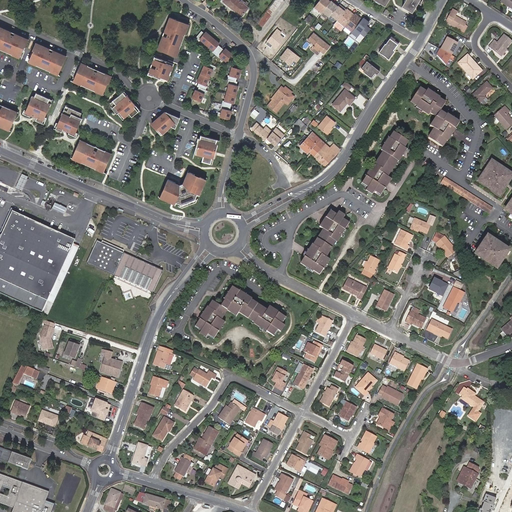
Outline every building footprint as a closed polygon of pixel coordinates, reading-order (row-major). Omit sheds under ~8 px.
[(235,9),(242,1),(240,0),(239,0),(240,0),(239,0),(223,0),(222,2),(229,7),(230,5),(235,9)] [(274,0),(254,26),(259,30),(282,0),(274,0)] [(405,0),(401,8),(411,14),(417,5),(420,7),(421,4),(422,2),(419,0),(405,0)] [(244,2),(242,1),(235,9),(237,11),(236,13),(241,17),(249,8),(247,6),(247,5),(244,2)] [(337,20),(345,10),(342,7),(341,8),(337,5),(330,14),(337,20)] [(316,12),(312,8),(303,19),(308,23),(316,12)] [(344,26),(353,14),(346,8),(345,10),(337,20),(336,21),(343,27),(344,26)] [(445,22),(461,31),(463,29),(465,31),(467,27),(465,25),(466,23),(455,16),(457,12),(452,9),(445,22)] [(351,32),(362,19),(354,13),(353,14),(344,26),(351,32)] [(175,20),(171,18),(167,26),(166,26),(160,40),(162,40),(158,50),(164,53),(165,51),(170,53),(169,54),(174,56),(177,49),(179,49),(185,31),(184,31),(186,24),(180,22),(180,23),(175,21),(175,20)] [(343,27),(336,21),(333,24),(341,30),(343,27)] [(277,28),(268,39),(273,43),(272,45),(275,48),(283,38),(279,35),(282,31),(277,28)] [(21,37),(4,30),(3,31),(0,29),(0,50),(11,55),(12,53),(20,57),(22,52),(20,52),(22,47),(25,48),(27,42),(20,39),(21,37)] [(217,45),(219,44),(212,38),(205,32),(203,33),(201,31),(195,38),(198,41),(199,39),(212,51),(211,52),(218,57),(219,56),(225,62),(232,54),(224,48),(223,50),(217,45)] [(330,46),(315,34),(311,40),(312,41),(313,40),(315,42),(313,45),(320,51),(321,50),(324,53),(330,46)] [(511,41),(504,35),(497,43),(494,40),(488,47),(491,49),(492,48),(501,56),(507,50),(506,49),(511,41)] [(385,43),(378,52),(388,60),(395,51),(393,50),(397,44),(393,41),(394,39),(391,36),(385,44),(385,43)] [(458,43),(447,37),(441,49),(451,55),(458,43)] [(59,54),(42,46),(41,49),(34,45),(31,51),(34,52),(32,56),(30,56),(28,61),(36,64),(35,66),(49,72),(50,70),(58,74),(60,69),(58,68),(61,63),(62,64),(65,58),(58,55),(59,54)] [(293,60),(296,61),(299,58),(287,48),(280,57),(289,65),(293,60)] [(474,66),(476,64),(468,54),(458,63),(473,79),(480,73),(474,66)] [(173,64),(154,57),(147,74),(157,78),(157,77),(160,78),(165,80),(167,74),(169,75),(173,64)] [(365,62),(364,61),(359,68),(364,72),(363,74),(370,80),(374,75),(375,76),(379,72),(365,62)] [(205,86),(212,70),(214,70),(215,67),(207,63),(205,66),(204,66),(196,82),(198,83),(196,86),(198,87),(197,91),(195,90),(191,98),(200,102),(203,94),(205,95),(207,91),(205,90),(206,87),(205,86)] [(86,68),(80,65),(77,70),(79,71),(77,76),(75,75),(73,80),(81,84),(80,85),(94,91),(95,90),(103,93),(105,89),(103,88),(106,83),(108,84),(110,79),(103,76),(104,73),(87,66),(86,68)] [(233,104),(238,86),(236,85),(237,82),(235,81),(236,78),(238,78),(240,70),(231,67),(229,76),(227,75),(226,79),(228,80),(227,83),(228,84),(224,101),(222,101),(220,108),(222,109),(219,117),(228,120),(231,111),(229,110),(231,103),(233,104)] [(493,88),(487,82),(472,95),(482,107),(488,101),(484,96),(493,88)] [(290,98),(292,94),(291,93),(292,91),(285,85),(283,87),(282,86),(279,89),(281,91),(290,98)] [(281,91),(279,89),(272,97),(273,98),(275,100),(277,97),(276,97),(281,91)] [(410,102),(414,105),(417,106),(416,107),(428,115),(430,113),(436,117),(440,111),(445,103),(439,99),(440,98),(434,94),(428,90),(426,93),(420,89),(410,102)] [(287,104),(286,103),(290,98),(281,91),(276,97),(277,97),(275,100),(273,98),(267,104),(276,111),(284,102),(287,104)] [(344,91),(332,106),(340,112),(347,104),(349,106),(355,99),(344,91)] [(42,123),(51,103),(49,103),(51,99),(38,93),(36,98),(32,96),(26,110),(25,112),(30,115),(37,117),(36,120),(42,123)] [(136,107),(131,101),(129,99),(127,95),(125,97),(122,93),(110,103),(113,107),(111,108),(116,114),(119,112),(123,118),(128,114),(131,117),(137,111),(134,108),(136,107)] [(14,119),(16,114),(8,110),(9,109),(0,104),(0,125),(9,129),(12,124),(10,123),(12,118),(14,119)] [(506,129),(511,124),(511,120),(507,114),(509,112),(505,106),(494,116),(506,129)] [(77,133),(83,120),(79,118),(81,113),(68,108),(66,111),(65,111),(56,130),(63,133),(64,130),(70,133),(76,135),(77,133)] [(259,113),(255,109),(250,115),(255,119),(259,113)] [(440,111),(436,117),(434,121),(430,126),(434,129),(428,138),(442,147),(446,141),(446,142),(459,123),(447,115),(446,116),(440,111)] [(175,128),(178,120),(172,117),(173,115),(165,112),(161,115),(162,116),(159,118),(158,117),(154,121),(155,121),(151,125),(156,131),(157,129),(162,134),(167,130),(166,129),(170,126),(171,127),(175,128)] [(306,123),(306,122),(303,120),(300,117),(296,123),(302,128),(306,123)] [(326,135),(329,130),(335,124),(327,117),(318,128),(326,135)] [(271,131),(265,126),(262,128),(256,123),(251,129),(264,139),(271,131)] [(284,134),(276,128),(266,139),(274,146),(284,134)] [(469,145),(471,141),(466,139),(467,136),(457,130),(454,136),(469,145)] [(404,148),(408,142),(393,132),(389,138),(388,138),(380,150),(383,152),(375,164),(374,164),(362,183),(368,187),(366,190),(372,194),(374,191),(381,195),(391,179),(388,177),(398,161),(398,162),(406,149),(404,148)] [(320,149),(324,144),(312,133),(307,138),(308,139),(320,149)] [(215,151),(215,148),(216,148),(217,144),(215,143),(216,140),(200,136),(199,139),(198,138),(196,146),(197,146),(198,146),(195,154),(203,156),(202,161),(210,163),(211,157),(213,158),(215,151)] [(308,139),(307,138),(300,147),(301,148),(308,139)] [(320,149),(308,139),(301,148),(304,150),(305,149),(308,151),(314,156),(320,149)] [(108,161),(110,155),(104,153),(105,151),(87,143),(87,145),(79,142),(77,146),(78,147),(76,152),(74,151),(72,157),(82,161),(81,163),(95,169),(96,167),(103,171),(105,166),(104,165),(106,161),(108,161)] [(338,150),(330,143),(327,146),(324,144),(320,149),(314,156),(324,166),(335,154),(338,150)] [(511,176),(511,173),(490,159),(475,182),(498,197),(500,195),(511,176)] [(199,195),(202,188),(200,187),(204,179),(199,177),(199,178),(194,176),(194,175),(189,172),(186,179),(185,178),(182,184),(179,185),(174,182),(173,183),(167,180),(164,186),(166,187),(164,191),(163,191),(161,196),(168,199),(167,201),(171,202),(171,200),(180,204),(181,204),(194,199),(195,199),(197,194),(199,195)] [(28,177),(22,174),(15,188),(21,191),(28,177)] [(493,208),(450,181),(447,187),(490,214),(493,208)] [(67,208),(55,202),(52,209),(64,215),(67,208)] [(53,305),(47,302),(73,244),(75,240),(12,211),(2,236),(0,238),(0,294),(48,316),(53,305)] [(337,242),(349,223),(343,219),(345,216),(339,211),(336,215),(330,211),(320,227),(324,229),(314,245),(313,244),(300,263),(312,271),(313,270),(319,275),(329,260),(326,257),(336,242),(337,242)] [(410,227),(419,231),(427,234),(430,225),(432,226),(436,217),(430,215),(427,223),(414,218),(411,224),(410,227)] [(407,245),(412,235),(401,230),(395,244),(407,250),(409,246),(407,245)] [(436,243),(448,258),(456,251),(445,236),(437,232),(432,240),(436,243)] [(507,248),(489,237),(477,255),(495,267),(507,248)] [(153,293),(162,271),(97,241),(87,262),(153,293)] [(79,247),(73,244),(47,302),(53,305),(79,247)] [(395,254),(388,268),(397,273),(406,255),(400,252),(398,256),(396,254),(395,254)] [(365,268),(362,274),(371,278),(375,270),(374,270),(379,260),(371,256),(367,263),(365,268)] [(449,285),(434,278),(428,290),(443,297),(449,285)] [(353,294),(357,296),(357,298),(361,300),(367,288),(348,279),(343,289),(350,293),(351,292),(353,293),(353,294)] [(281,323),(285,317),(269,306),(267,310),(251,300),(252,299),(240,291),(239,291),(232,287),(224,299),(225,300),(221,306),(213,301),(209,306),(208,306),(200,318),(201,318),(196,326),(202,330),(199,333),(206,338),(208,334),(214,338),(224,322),(221,320),(227,310),(236,316),(239,312),(254,322),(254,323),(273,336),(277,329),(280,332),(285,325),(281,323)] [(449,300),(448,299),(444,307),(453,312),(458,301),(460,302),(464,293),(453,288),(449,297),(450,297),(449,300)] [(384,290),(376,306),(385,311),(387,308),(386,305),(389,304),(393,295),(384,290)] [(405,320),(412,323),(421,328),(426,319),(417,315),(410,311),(405,320)] [(324,317),(316,333),(324,336),(332,321),(324,317)] [(452,330),(431,320),(426,330),(433,333),(434,332),(448,338),(452,330)] [(51,339),(53,329),(52,329),(54,324),(47,321),(45,327),(44,327),(41,338),(44,350),(53,348),(51,339)] [(426,337),(435,342),(438,337),(429,332),(426,337)] [(350,350),(348,349),(347,352),(356,357),(365,340),(357,336),(353,343),(350,350)] [(319,348),(321,349),(322,346),(316,342),(314,345),(309,342),(307,347),(305,352),(307,353),(305,358),(314,362),(317,356),(315,355),(319,348)] [(74,359),(79,347),(69,343),(64,355),(74,359)] [(383,360),(387,351),(375,345),(371,354),(383,360)] [(176,352),(160,346),(153,365),(164,368),(166,363),(171,365),(176,352)] [(101,372),(117,378),(122,364),(118,363),(111,360),(113,354),(104,351),(103,354),(107,355),(101,372)] [(404,371),(410,362),(403,359),(397,356),(398,355),(395,353),(389,364),(398,368),(404,371)] [(377,362),(368,358),(366,362),(375,367),(377,362)] [(337,375),(335,374),(334,376),(345,382),(354,367),(342,361),(341,363),(342,364),(341,366),(340,365),(336,372),(338,373),(337,375)] [(299,373),(293,384),(303,389),(307,381),(306,380),(310,372),(311,373),(313,370),(312,369),(307,367),(304,365),(300,363),(295,371),(299,373)] [(426,373),(428,369),(418,364),(408,385),(417,389),(425,373),(426,373)] [(38,371),(22,365),(12,384),(16,386),(17,386),(23,374),(35,379),(38,371)] [(207,382),(208,383),(212,377),(214,378),(216,375),(209,371),(206,374),(198,370),(194,368),(190,375),(194,377),(193,379),(204,386),(207,382)] [(274,377),(272,380),(277,383),(275,387),(282,390),(285,384),(282,382),(287,373),(280,369),(278,372),(277,371),(274,377)] [(368,373),(355,387),(365,396),(368,392),(367,391),(377,381),(368,373)] [(152,385),(149,393),(158,397),(160,392),(162,388),(165,389),(168,381),(155,377),(152,385)] [(98,390),(111,395),(115,383),(102,379),(101,382),(98,390)] [(15,388),(16,386),(12,384),(11,384),(8,391),(15,394),(18,389),(15,388)] [(330,406),(337,392),(339,389),(332,385),(330,389),(328,387),(321,401),(330,406)] [(378,393),(383,395),(384,396),(383,398),(397,405),(402,395),(394,392),(387,388),(382,385),(378,393)] [(194,396),(183,389),(174,405),(185,411),(194,396)] [(477,412),(484,402),(475,396),(475,395),(467,389),(466,391),(464,389),(460,395),(462,397),(460,400),(474,410),(473,411),(472,410),(467,417),(474,423),(479,415),(476,413),(477,412)] [(107,411),(110,405),(95,399),(91,411),(93,412),(91,416),(103,421),(105,416),(104,416),(106,411),(107,411)] [(24,417),(29,407),(14,401),(10,411),(14,413),(14,411),(20,414),(20,415),(24,417)] [(140,410),(139,414),(134,425),(144,429),(154,408),(141,402),(138,409),(140,410)] [(225,407),(218,417),(229,424),(243,405),(241,404),(239,407),(237,406),(231,402),(228,406),(226,409),(225,407)] [(342,405),(339,411),(342,413),(340,418),(348,422),(353,412),(355,407),(347,403),(345,406),(342,405)] [(71,408),(65,406),(62,414),(68,416),(71,408)] [(169,410),(164,407),(160,412),(166,415),(169,410)] [(394,414),(382,408),(379,415),(381,416),(377,423),(390,429),(394,422),(391,420),(394,414)] [(261,414),(252,409),(245,423),(254,428),(258,420),(261,421),(265,414),(262,412),(261,414)] [(59,417),(41,411),(37,422),(55,429),(59,417)] [(279,429),(281,429),(287,418),(279,413),(275,421),(271,419),(267,426),(271,428),(273,425),(279,429)] [(174,423),(164,417),(153,435),(161,441),(168,431),(169,432),(174,423)] [(207,443),(211,445),(218,432),(208,427),(202,439),(200,438),(194,448),(202,453),(207,443)] [(303,436),(300,442),(296,449),(305,454),(314,437),(304,432),(302,435),(303,436)] [(364,438),(363,441),(362,444),(360,443),(358,447),(369,452),(373,443),(376,437),(366,432),(363,438),(364,438)] [(238,450),(245,439),(236,434),(227,448),(239,456),(241,452),(240,452),(238,450)] [(101,453),(106,440),(97,437),(92,435),(90,439),(86,437),(83,436),(82,440),(84,441),(82,446),(101,453)] [(331,451),(332,452),(332,451),(337,442),(325,436),(320,445),(322,446),(318,454),(330,459),(332,454),(330,453),(331,451)] [(247,440),(245,439),(238,450),(240,452),(247,440)] [(274,445),(264,439),(256,453),(254,451),(251,455),(262,461),(264,457),(267,458),(274,445)] [(148,445),(138,442),(132,462),(146,466),(148,459),(144,458),(148,445)] [(206,454),(211,445),(207,443),(202,453),(206,454)] [(0,459),(22,468),(26,457),(0,447),(0,459)] [(206,456),(205,459),(210,463),(213,457),(209,454),(208,457),(206,456)] [(291,459),(288,465),(300,472),(305,462),(292,454),(290,458),(291,459)] [(360,476),(369,460),(357,454),(356,458),(357,459),(351,471),(360,476)] [(194,464),(190,461),(191,458),(185,455),(184,458),(182,457),(175,472),(177,473),(175,477),(180,480),(182,476),(186,478),(194,464)] [(26,457),(22,468),(27,469),(31,459),(26,457)] [(449,461),(443,472),(447,474),(453,463),(449,461)] [(470,488),(478,474),(478,467),(470,462),(460,483),(470,488)] [(222,472),(225,474),(228,469),(220,464),(219,466),(217,465),(215,468),(214,467),(210,475),(209,474),(205,482),(213,486),(216,479),(217,480),(219,477),(222,472)] [(247,479),(252,482),(255,475),(238,466),(228,484),(234,487),(236,482),(237,483),(238,483),(239,483),(240,482),(240,481),(241,481),(245,483),(247,479)] [(51,511),(53,507),(44,503),(49,492),(0,473),(0,490),(2,487),(9,489),(7,496),(0,493),(0,498),(14,503),(12,507),(10,511),(51,511)] [(285,495),(293,480),(281,474),(279,477),(281,478),(275,489),(285,495)] [(483,476),(478,474),(470,488),(475,491),(483,476)] [(328,485),(348,494),(352,485),(348,484),(349,482),(333,475),(328,485)] [(249,488),(252,482),(247,479),(245,483),(241,481),(240,481),(240,482),(239,483),(238,483),(237,483),(236,482),(234,487),(238,489),(241,484),(249,488)] [(124,494),(111,489),(105,504),(106,505),(104,509),(111,511),(115,511),(116,511),(117,511),(124,494)] [(301,511),(307,511),(312,501),(305,498),(307,494),(299,491),(293,504),(300,507),(303,508),(301,511)] [(484,501),(492,505),(495,497),(485,492),(482,500),(484,501)] [(171,501),(146,494),(143,503),(163,509),(164,507),(169,509),(171,501)] [(0,502),(12,507),(14,503),(0,498),(0,502)] [(327,511),(332,504),(322,498),(317,509),(315,511),(327,511)] [(484,501),(481,508),(488,511),(489,511),(493,505),(492,505),(484,501)] [(135,511),(137,507),(127,502),(126,504),(129,505),(128,507),(135,511)]
